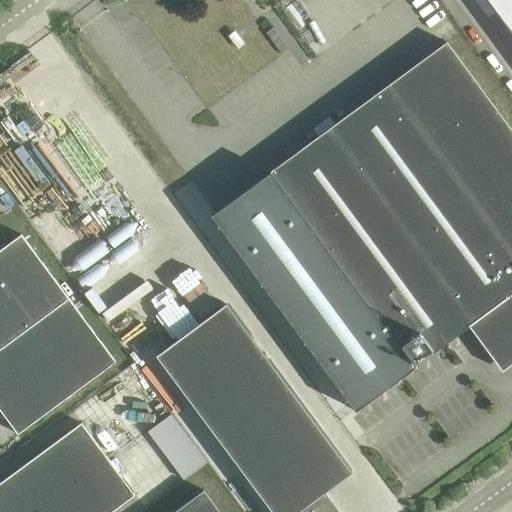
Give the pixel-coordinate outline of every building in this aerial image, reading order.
[(511,0),(485,0),(511,36),(511,0)] [(271,171),(212,215),(355,410),(415,366),(473,323),(481,334),(478,336),(492,354),(495,353),(503,364),(511,357),(511,130),(447,42),(271,171)] [(0,206),(0,218),(14,208),(8,199),(0,206)] [(0,250),(0,408),(18,434),(116,361),(22,234),(0,250)] [(157,356),(273,511),(335,511),(322,494),(352,472),(227,304),(157,356)] [(0,511),(35,511),(109,458),(82,422),(0,482),(0,511)] [(109,458),(35,511),(111,511),(135,495),(109,458)] [(221,511),(206,491),(176,511),(221,511)]
